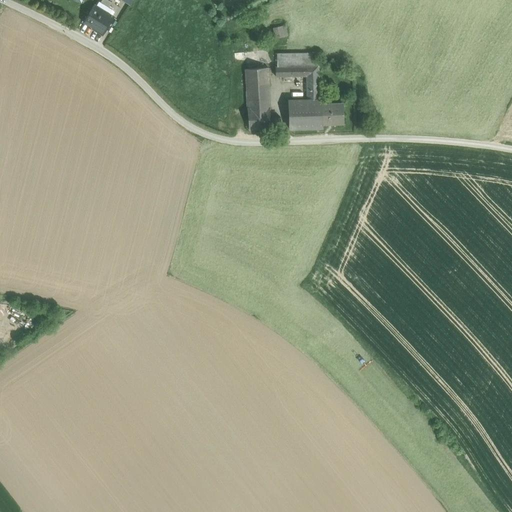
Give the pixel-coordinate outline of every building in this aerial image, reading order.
[(101,0),(99,4),(109,11),(114,3),(109,0),(101,0)] [(122,17),(127,6),(122,4),(117,15),(122,17)] [(113,20),(94,9),(84,25),(94,32),(93,34),(101,39),(113,20)] [(287,25),(276,27),(278,37),(289,35),(287,25)] [(318,65),(275,66),(275,77),(306,76),(307,101),(310,101),(319,100),(318,65)] [(268,68),(244,69),(247,109),(270,108),(268,68)] [(331,100),(319,100),(310,101),(310,108),(313,107),(313,127),(331,127),(331,100)] [(307,101),(288,101),(288,128),(313,127),(313,107),(310,108),(310,101),(307,101)] [(247,109),(237,109),(236,130),(269,129),(269,118),(270,108),(247,109)] [(280,118),(269,118),(269,129),(280,129),(280,118)]
